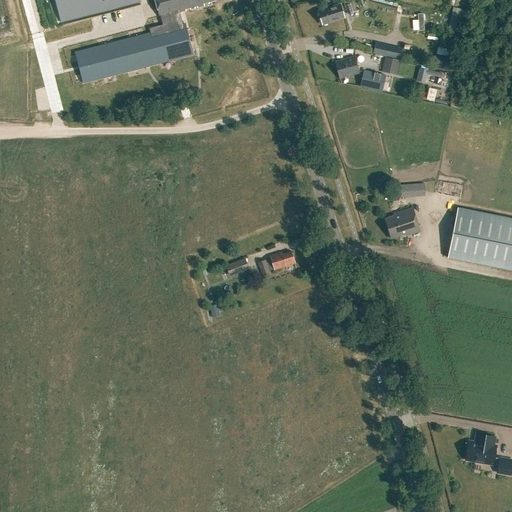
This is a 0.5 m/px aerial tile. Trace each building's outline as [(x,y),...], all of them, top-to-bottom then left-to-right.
[(54,0),(61,22),(140,2),(139,0),(54,0)] [(190,8),(190,9),(195,8),(194,7),(196,6),(197,8),(204,6),(203,4),(215,1),(214,0),(154,0),(159,17),(160,17),(162,25),(149,28),(150,33),(135,37),(75,52),(83,83),(193,55),(185,24),(182,24),(179,12),(185,11),(185,9),(190,8)] [(343,0),(347,14),(359,11),(355,0),(343,0)] [(340,4),(318,11),(322,24),(344,17),(340,4)] [(452,7),(450,17),(460,19),(466,20),(468,10),(452,7)] [(399,60),(402,47),(388,44),(385,56),(399,60)] [(430,66),(446,70),(449,58),(433,54),(430,66)] [(354,56),(335,62),(340,78),(359,73),(354,56)] [(385,57),(382,72),(396,74),(399,60),(385,57)] [(419,69),(416,81),(424,83),(427,70),(419,69)] [(360,86),(382,91),(385,75),(364,70),(360,86)] [(405,236),(419,231),(411,207),(393,213),(394,215),(384,218),(391,238),(398,235),(405,236)] [(511,218),(457,208),(447,258),(511,270),(511,218)] [(292,250),(284,253),(283,251),(271,255),(272,258),(260,263),(265,277),(271,275),(270,270),(275,268),(276,270),(296,263),(292,250)] [(227,266),(230,275),(249,268),(245,259),(227,266)] [(472,442),(469,460),(479,462),(480,460),(487,461),(487,463),(497,465),(500,447),(497,447),(499,437),(481,434),(480,444),(472,442)] [(511,460),(503,459),(500,474),(511,475),(511,460)]
